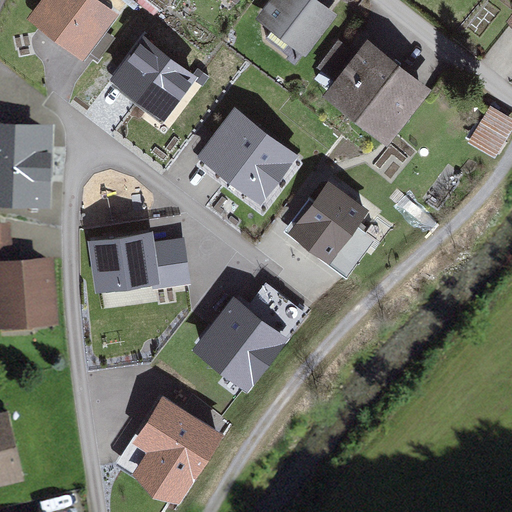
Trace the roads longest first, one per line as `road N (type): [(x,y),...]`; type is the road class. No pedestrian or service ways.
road 1 (track): [(209,511),(329,341),(457,221),(511,156)]
road 2 (residential): [(104,511),(73,291),(72,214),(100,138)]
road 3 (residential): [(511,101),(382,0)]
